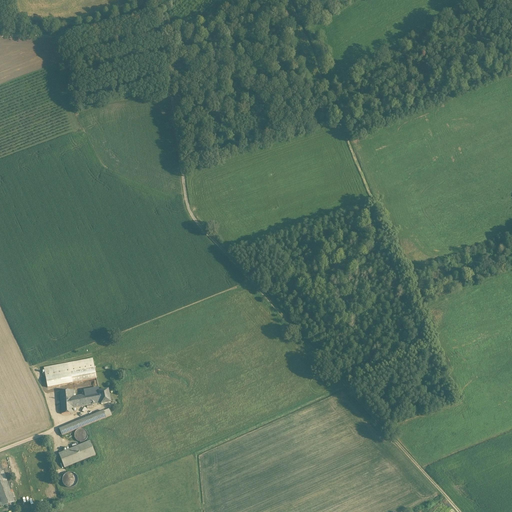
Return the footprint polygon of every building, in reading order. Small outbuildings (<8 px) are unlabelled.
[(93,359),(44,369),(45,378),(70,373),(94,368),(93,359)] [(94,368),(70,373),(72,383),(96,379),(94,368)] [(70,373),(45,378),(47,388),(72,383),(70,373)] [(98,388),(84,391),(84,395),(74,397),(73,390),(60,392),(61,415),(73,414),(73,409),(87,406),(87,409),(93,408),(93,405),(101,404),(99,391),(98,388)] [(99,391),(101,404),(110,403),(108,390),(99,391)] [(104,411),(59,429),(62,436),(106,418),(104,411)] [(83,430),(82,429),(81,429),(79,430),(78,430),(77,430),(76,431),(76,432),(75,433),(74,434),(74,435),(74,436),(74,437),(74,438),(75,438),(75,439),(75,440),(76,440),(77,441),(77,442),(78,442),(80,443),(81,443),(82,443),(83,442),(84,442),(85,441),(86,440),(87,439),(87,438),(87,437),(87,436),(87,435),(87,434),(87,433),(86,432),(85,431),(84,430),(83,430)] [(90,441),(59,454),(64,468),(96,456),(90,441)] [(14,502),(2,469),(0,470),(0,497),(3,506),(14,502)] [(68,488),(77,484),(72,471),(62,475),(68,488)]
